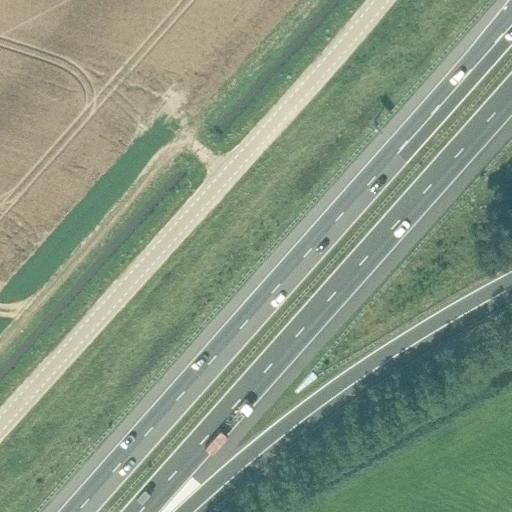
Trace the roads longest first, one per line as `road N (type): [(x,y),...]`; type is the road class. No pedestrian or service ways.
road 1 (motorway): [(511,24),(78,511)]
road 2 (tertiary): [(0,426),(376,0)]
road 3 (motorway): [(139,511),(511,93)]
road 4 (motorway): [(180,511),(324,393),(511,280)]
